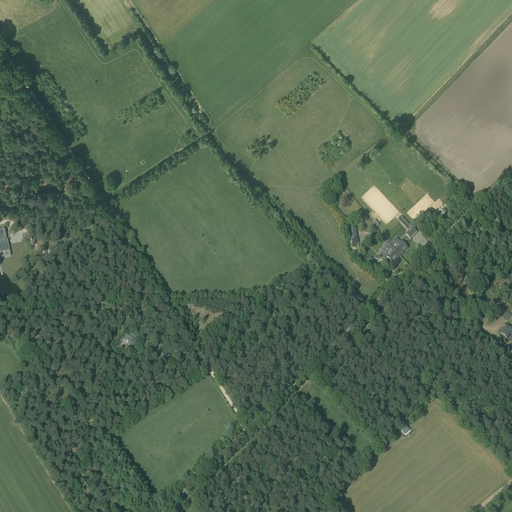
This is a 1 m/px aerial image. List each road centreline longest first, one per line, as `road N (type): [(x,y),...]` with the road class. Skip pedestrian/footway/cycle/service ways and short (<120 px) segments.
road 1 (unclassified): [(166,511),(511,172)]
road 2 (track): [(249,430),(0,50)]
